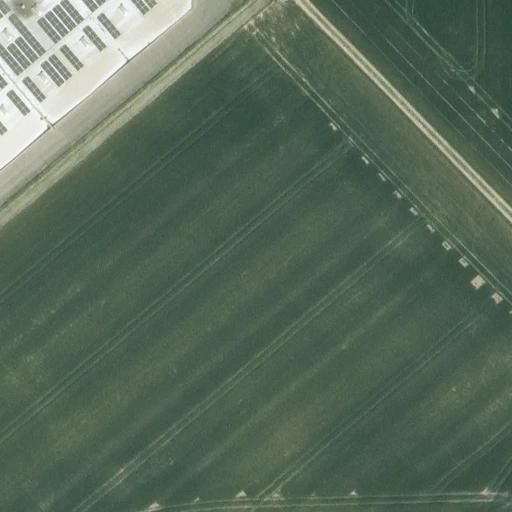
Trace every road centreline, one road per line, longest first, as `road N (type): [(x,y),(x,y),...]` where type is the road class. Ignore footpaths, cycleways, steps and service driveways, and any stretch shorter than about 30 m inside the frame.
road 1 (track): [(259,0),(0,218)]
road 2 (track): [(301,0),(511,215)]
